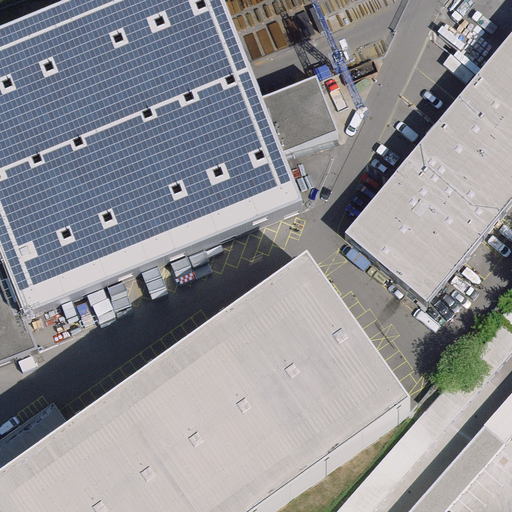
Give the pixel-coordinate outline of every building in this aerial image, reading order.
[(260,108),(217,0),(82,0),(0,32),(0,268),(20,320),(35,315),(300,212),(281,162),(260,108)] [(511,213),(511,41),(350,241),(434,309),(511,213)] [(315,86),(260,108),(281,162),(337,140),(315,86)] [(38,322),(35,315),(20,320),(0,268),(0,368),(35,355),(24,327),(38,322)] [(275,511),(413,412),(308,269),(0,492),(0,511),(275,511)] [(375,511),(511,358),(511,335),(505,329),(341,511),(375,511)] [(511,393),(407,511),(442,511),(511,433),(511,393)]
